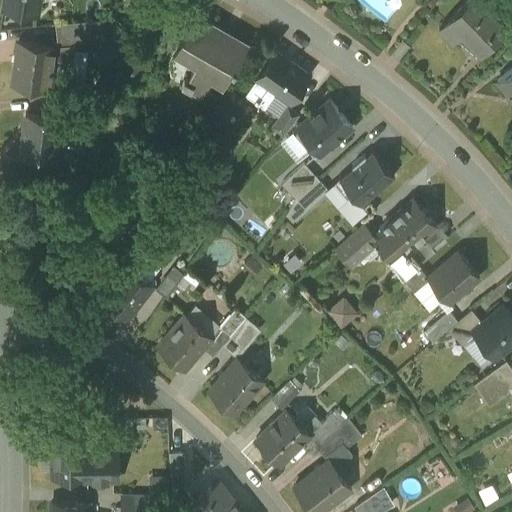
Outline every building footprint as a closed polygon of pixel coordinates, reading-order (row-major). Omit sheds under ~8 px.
[(4,0),(3,7),(37,12),(38,0),(4,0)] [(155,0),(144,20),(157,28),(172,0),(155,0)] [(466,0),(439,27),(440,28),(441,27),(452,39),(451,40),(452,41),(462,32),(480,50),(479,51),(480,52),(506,26),(505,25),(504,26),(478,0),(466,0)] [(223,28),(196,13),(175,49),(176,50),(178,46),(197,57),(186,79),(184,78),(181,82),(190,87),(201,94),(211,76),(222,83),(231,68),(233,70),(235,66),(234,65),(245,46),(221,32),(223,28)] [(87,20),(55,23),(56,39),(88,35),(87,20)] [(53,46),(18,40),(12,83),(46,88),(47,84),(49,85),(49,83),(68,86),(74,43),(53,46)] [(307,73),(277,51),(277,50),(276,49),(245,93),(264,105),(275,89),(289,99),(288,100),(289,100),(309,72),(308,72),(307,73)] [(511,67),(497,79),(511,98),(511,67)] [(85,94),(63,97),(65,109),(65,110),(87,107),(85,94)] [(330,98),(297,126),(308,139),(304,143),(314,155),(319,152),(320,153),(352,125),(330,98)] [(288,105),(272,125),(282,132),(298,113),(288,105)] [(60,118),(25,113),(24,126),(25,129),(22,152),(20,152),(20,153),(54,158),(57,138),(82,141),(87,107),(65,110),(65,109),(61,110),(60,118)] [(363,155),(351,164),(352,166),(339,177),(340,178),(336,182),(347,194),(351,191),(361,203),(394,175),(372,149),(364,156),(363,155)] [(304,161),(281,182),(296,198),(318,178),(304,161)] [(318,178),(296,198),(306,208),(328,188),(318,178)] [(413,197),(381,225),(385,229),(378,235),(378,236),(378,237),(375,240),(378,244),(377,252),(385,252),(388,256),(389,255),(391,257),(388,259),(395,267),(395,268),(402,277),(403,276),(418,264),(434,249),(423,236),(436,224),(413,197)] [(363,224),(336,248),(350,263),(361,253),(357,249),(373,235),(363,224)] [(130,240),(120,253),(126,262),(131,266),(144,250),(143,249),(135,243),(137,240),(134,238),(132,241),(130,240)] [(144,250),(131,266),(149,280),(162,263),(144,248),(143,249),(144,250)] [(428,276),(428,277),(449,301),(479,275),(458,250),(428,276)] [(131,266),(126,262),(100,295),(127,316),(153,283),(149,280),(131,266)] [(173,264),(155,288),(167,297),(184,272),(173,264)] [(418,264),(403,276),(414,289),(428,277),(428,276),(418,264)] [(343,293),(326,307),(341,326),(358,312),(343,293)] [(194,302),(185,313),(211,335),(218,326),(220,324),(194,302)] [(483,322),(472,331),(474,333),(494,356),(511,341),(511,314),(504,304),(483,322)] [(220,324),(218,326),(228,335),(246,315),(235,306),(220,324)] [(457,319),(448,327),(461,343),(474,333),(472,331),(483,322),(471,308),(457,319)] [(448,309),(424,330),(432,340),(448,327),(457,319),(448,309)] [(211,335),(185,313),(157,345),(183,367),(202,345),(211,335)] [(228,335),(221,344),(237,356),(234,352),(257,325),(246,315),(228,335)] [(228,335),(218,326),(211,335),(202,345),(213,354),(221,344),(228,335)] [(237,356),(208,389),(234,411),(263,378),(237,356)] [(511,366),(506,359),(473,383),(489,405),(511,387),(511,366)] [(289,378),(272,395),(281,405),(299,388),(289,378)] [(309,431),(286,408),(255,437),(279,462),(304,437),(310,432),(309,431)] [(331,410),(309,431),(310,432),(304,437),(313,447),(317,443),(341,421),(331,410)] [(132,416),(98,417),(99,433),(133,431),(132,416)] [(341,421),(317,443),(325,454),(343,440),(346,445),(354,438),(341,421)] [(85,451),(85,433),(52,433),(53,457),(51,457),(51,458),(51,475),(51,476),(84,475),(86,475),(85,451)] [(183,450),(169,451),(171,482),(185,482),(183,450)] [(113,451),(85,451),(86,475),(84,475),(84,480),(114,479),(113,451)] [(330,458),(294,485),(313,511),(316,511),(351,486),(330,458)] [(219,478),(192,498),(202,511),(239,511),(243,509),(219,478)] [(383,484),(354,504),(358,511),(368,511),(392,499),(383,484)] [(151,493),(122,492),(122,507),(151,508),(151,493)] [(88,502),(52,502),(52,503),(53,503),(52,511),(87,511),(87,507),(88,507),(88,506),(86,506),(86,503),(87,503),(88,502)]
